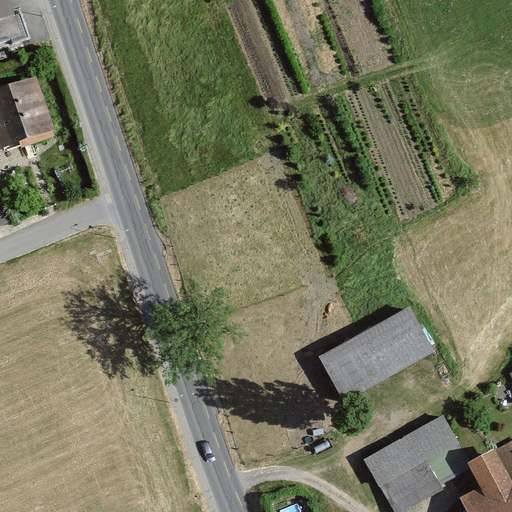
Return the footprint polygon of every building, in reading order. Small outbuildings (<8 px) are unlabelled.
[(7,0),(0,0),(0,45),(21,38),(7,0)] [(29,76),(0,85),(0,152),(49,136),(29,76)] [(402,304),(314,354),(341,402),(429,352),(402,304)] [(442,413),(362,456),(388,504),(463,463),(468,461),(442,413)] [(511,511),(511,440),(511,439),(468,461),(463,463),(474,486),(452,496),(460,511),(511,511)]
